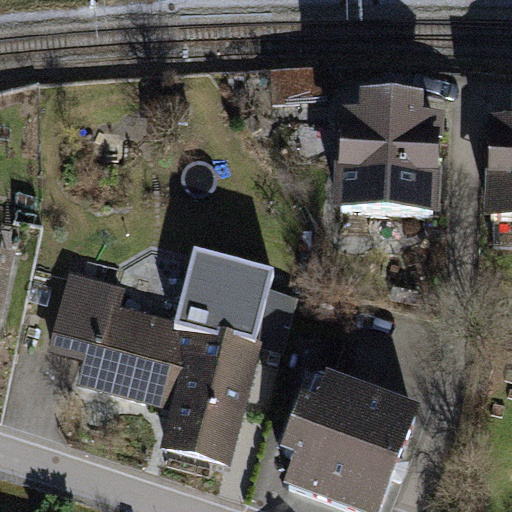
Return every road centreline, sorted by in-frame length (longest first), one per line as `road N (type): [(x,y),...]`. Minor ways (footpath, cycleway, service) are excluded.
road 1 (residential): [(511,105),(451,103),(449,396),(409,511)]
road 2 (residential): [(182,511),(0,453)]
